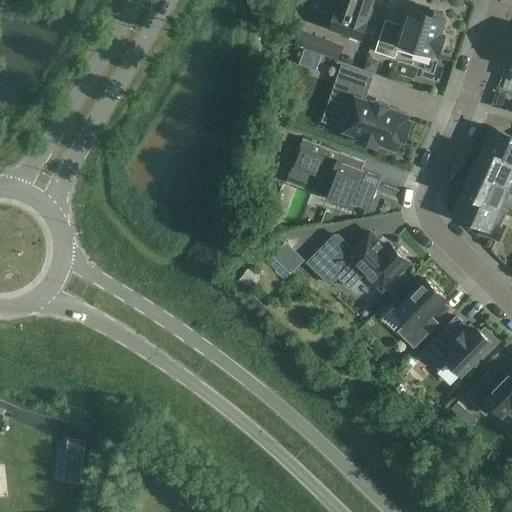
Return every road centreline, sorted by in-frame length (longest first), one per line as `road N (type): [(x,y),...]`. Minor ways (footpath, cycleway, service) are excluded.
road 1 (secondary): [(389,511),(243,379),(134,300),(63,261)]
road 2 (secondary): [(37,300),(116,330),(185,378),(339,511)]
road 3 (residential): [(511,302),(426,216),(501,9)]
road 4 (unclassified): [(55,217),(69,167),(171,0)]
road 5 (unclassified): [(136,0),(18,190)]
